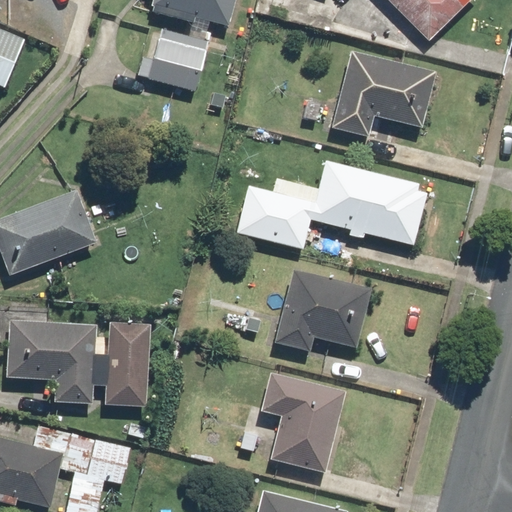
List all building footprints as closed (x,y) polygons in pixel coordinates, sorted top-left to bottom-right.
[(233,0),(150,0),(149,6),(227,27),(233,0)] [(383,0),(426,42),(467,0),(383,0)] [(0,92),(21,41),(0,32),(0,92)] [(206,44),(160,32),(147,80),(193,93),(206,44)] [(433,75),(349,53),(329,129),(366,138),(371,117),(419,129),(433,75)] [(322,163),(312,204),(247,187),(235,233),(300,250),(308,221),(410,247),(423,197),(413,195),(415,187),(322,163)] [(433,182),(416,248),(449,256),(466,190),(433,182)] [(0,218),(0,257),(7,277),(94,244),(74,191),(0,218)] [(369,292),(290,272),(272,344),(307,353),(311,338),(354,349),(369,292)] [(106,325),(105,356),(91,356),(93,327),(7,323),(5,379),(53,381),(52,404),(89,405),(90,387),(103,387),(103,405),(143,407),(147,326),(106,325)] [(321,474),(342,394),(268,375),(258,412),(279,418),(268,460),(321,474)] [(36,428),(31,448),(0,440),(0,496),(47,507),(57,469),(82,475),(91,441),(36,428)] [(128,449),(94,441),(86,476),(119,484),(128,449)] [(94,511),(102,482),(73,475),(64,511),(94,511)] [(336,511),(260,492),(254,511),(336,511)]
